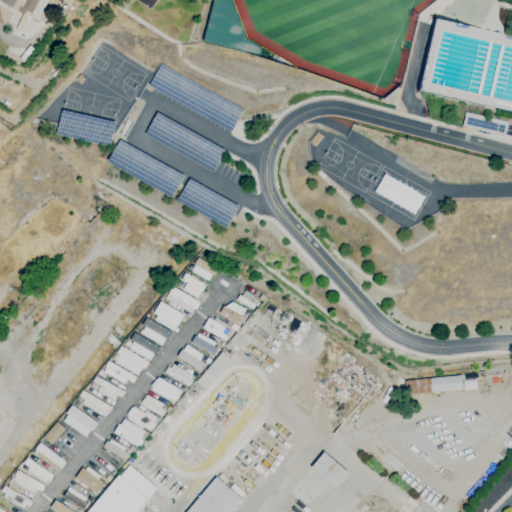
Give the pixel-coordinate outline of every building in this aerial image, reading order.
[(22,33),(17,30),(23,17),(11,11),(12,9),(2,3),(3,0),(49,0),(40,18),(34,16),(32,19),(29,18),(28,19),(29,19),(22,33)] [(261,56),(204,42),(214,0),(231,0),(247,39),(263,48),(261,56)] [(160,64),(149,85),(232,131),(244,109),(160,64)] [(63,109),(58,133),(111,145),(116,121),(63,109)] [(157,112),(145,134),(214,171),(225,150),(157,112)] [(505,137),(463,127),(466,112),(508,122),(505,137)] [(315,148),(309,143),(318,132),(324,137),(315,148)] [(120,138),(107,160),(225,226),(238,204),(120,138)] [(189,271),(207,282),(214,269),(197,258),(189,271)] [(201,293),(181,281),(185,274),(205,286),(201,293)] [(191,314),(165,299),(172,287),(200,303),(196,310),(194,309),(191,314)] [(251,310),(236,300),(238,296),(240,298),(244,291),(253,297),(250,303),(254,305),(251,310)] [(173,331),(154,320),(157,316),(154,314),(160,302),(183,316),(177,327),(176,327),(173,331)] [(241,325),(219,314),(223,306),(225,307),(232,302),(246,310),(242,316),(245,317),(241,325)] [(161,346),(141,335),(142,333),(141,332),(144,327),(142,326),(146,318),(172,333),(168,341),(165,340),(161,346)] [(223,341),(202,329),(208,319),(214,322),(215,319),(227,326),(225,329),(229,331),(223,341)] [(149,362),(129,350),(130,348),(125,345),(127,342),(132,345),(133,343),(130,341),(135,333),(160,348),(156,356),(154,355),(149,362)] [(214,356),(207,352),(207,353),(204,352),(205,351),(191,343),(194,336),(196,337),(198,334),(215,343),(213,347),(218,349),(214,356)] [(201,373),(177,357),(182,350),(183,350),(187,345),(203,355),(199,361),(206,365),(201,373)] [(137,376),(115,363),(116,362),(112,360),(116,353),(117,354),(121,347),(148,363),(144,369),(142,368),(137,376)] [(206,391),(196,382),(223,352),(232,360),(206,391)] [(124,384),(107,375),(105,374),(102,378),(97,375),(100,370),(104,372),(106,368),(105,367),(108,362),(136,378),(133,384),(126,380),(124,384)] [(188,387),(164,373),(168,368),(170,369),(173,364),(192,376),(190,380),(192,381),(188,387)] [(406,396),(405,381),(461,375),(462,390),(406,396)] [(114,401),(97,392),(100,387),(92,383),(96,377),(124,392),(121,398),(118,396),(114,401)] [(175,403),(152,390),(158,378),(176,387),(175,388),(181,391),(175,403)] [(105,418),(82,404),(84,400),(80,397),(83,391),(112,408),(109,414),(107,413),(105,418)] [(162,417),(140,405),(143,400),(144,400),(147,395),(164,405),(161,409),(165,411),(162,417)] [(86,437),(96,423),(72,406),(62,421),(86,437)] [(151,432),(144,427),(142,429),(127,419),(128,416),(127,415),(132,408),(133,409),(134,407),(145,414),(146,411),(157,418),(154,423),(156,424),(151,432)] [(138,448),(113,433),(119,425),(120,426),(124,419),(145,432),(145,431),(149,434),(146,439),(142,437),(141,439),(143,440),(138,448)] [(51,446),(42,438),(57,422),(66,430),(51,446)] [(124,460),(103,448),(106,442),(109,443),(110,440),(126,448),(124,451),(128,454),(124,460)] [(61,469),(38,452),(35,456),(32,453),(35,450),(40,443),(66,463),(61,469)] [(336,489),(312,468),(325,452),(350,473),(336,489)] [(49,482),(47,480),(45,483),(28,471),(30,468),(23,464),(29,456),(33,459),(31,461),(53,476),(49,482)] [(138,511),(88,511),(119,476),(120,477),(130,466),(157,489),(138,511)] [(105,484),(96,496),(86,488),(85,489),(80,485),(81,484),(75,479),(83,468),(85,470),(88,467),(101,477),(99,480),(105,484)] [(34,494),(16,484),(18,479),(14,477),(17,471),(45,487),(42,492),(37,489),(34,494)] [(186,511),(216,477),(217,478),(221,474),(225,478),(222,482),(230,489),(234,484),(246,495),(231,511),(186,511)] [(109,475),(113,478),(109,483),(105,480),(109,475)] [(24,510),(3,498),(5,495),(1,492),(4,486),(31,501),(28,507),(26,506),(24,510)] [(82,508),(86,497),(66,489),(62,499),(82,508)]
